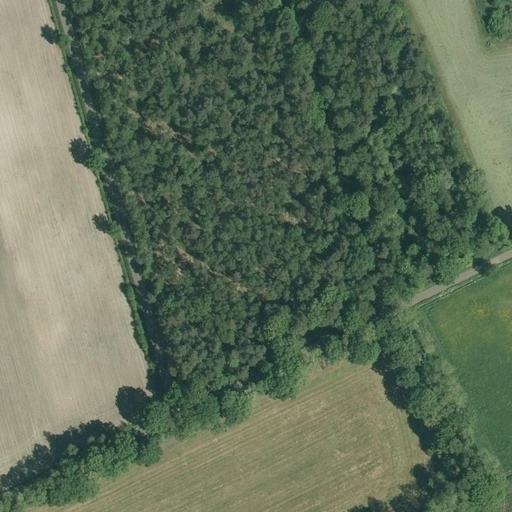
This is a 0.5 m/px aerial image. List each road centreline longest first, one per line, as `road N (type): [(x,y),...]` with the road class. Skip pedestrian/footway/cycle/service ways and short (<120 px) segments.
road 1 (unclassified): [(178,414),(59,0)]
road 2 (unclassified): [(178,414),(511,253)]
road 3 (unclassified): [(0,499),(178,414)]
